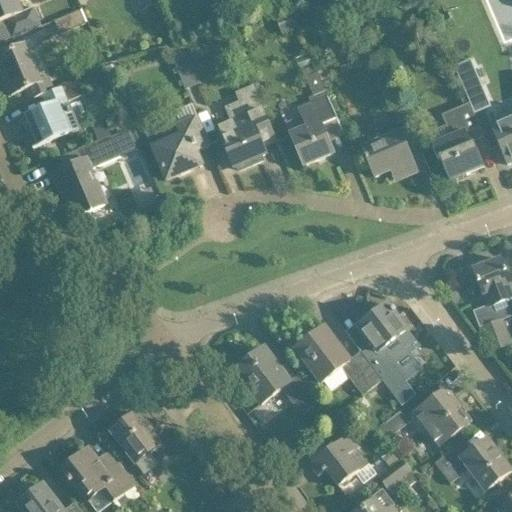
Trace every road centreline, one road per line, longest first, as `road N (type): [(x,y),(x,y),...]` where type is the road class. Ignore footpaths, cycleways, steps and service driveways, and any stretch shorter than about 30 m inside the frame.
road 1 (residential): [(167,336),(400,247)]
road 2 (residential): [(444,230),(369,194),(228,198),(208,212)]
road 3 (residential): [(305,511),(167,336)]
road 4 (residential): [(0,473),(167,336)]
road 5 (residential): [(511,399),(400,247)]
road 6 (residential): [(167,336),(133,292),(31,230)]
